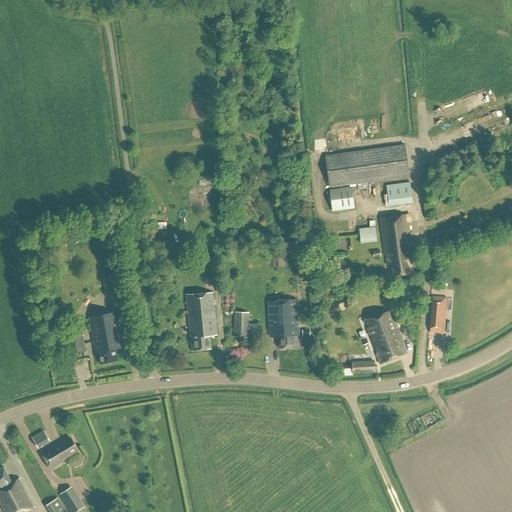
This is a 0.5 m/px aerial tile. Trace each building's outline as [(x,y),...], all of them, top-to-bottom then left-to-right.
[(326,156),(330,187),(409,177),(405,145),(326,156)] [(413,203),(410,182),(402,183),(386,186),(389,206),(405,204),(413,203)] [(356,208),(353,189),(330,192),(333,211),(356,208)] [(403,215),(380,218),(385,255),(387,255),(387,259),(386,259),(387,265),(392,265),(393,277),(413,274),(410,247),(411,247),(410,240),(405,241),(404,235),(409,234),(408,223),(404,224),(403,215)] [(63,248),(65,263),(73,261),(71,246),(63,248)] [(186,295),(192,351),(210,349),(209,336),(217,335),(213,292),(186,295)] [(430,332),(444,333),(447,298),(433,297),(430,332)] [(279,336),(279,348),(300,347),(297,300),(268,301),(270,337),(279,336)] [(95,352),(98,352),(100,363),(118,360),(115,348),(124,347),(117,311),(88,317),(95,352)] [(379,353),(376,354),(380,364),(407,354),(394,320),(392,321),(388,311),(367,319),(370,328),(366,329),(369,336),(372,335),(379,353)] [(233,336),(248,337),(249,313),(235,312),(233,336)] [(64,335),(68,353),(85,350),(81,331),(64,335)] [(342,366),(342,376),(352,375),(352,373),(374,372),(374,361),(352,362),(352,366),(342,366)] [(17,398),(30,391),(27,386),(14,393),(17,398)] [(424,433),(451,419),(445,408),(418,421),(424,433)] [(455,448),(449,436),(444,438),(441,430),(427,436),(436,456),(455,448)] [(32,437),(38,448),(50,441),(44,431),(32,437)] [(42,454),(51,468),(64,460),(64,459),(78,450),(71,438),(58,446),(57,445),(42,454)] [(0,499),(6,511),(23,511),(34,507),(20,478),(12,483),(4,468),(0,469),(0,499)] [(93,473),(79,479),(91,508),(105,502),(93,473)] [(76,511),(84,507),(71,487),(60,494),(70,511),(76,511)]
